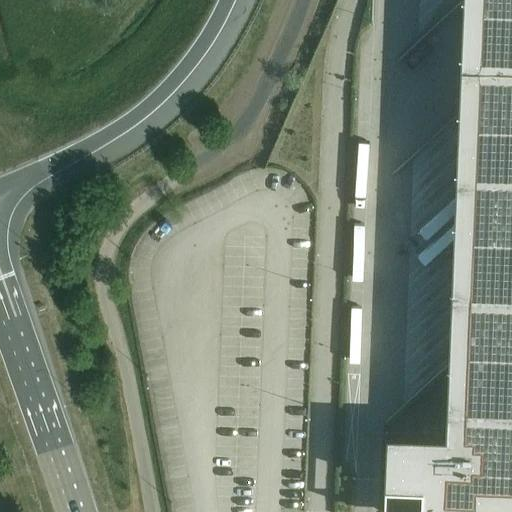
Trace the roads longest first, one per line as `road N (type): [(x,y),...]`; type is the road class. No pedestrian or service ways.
road 1 (motorway): [(0,181),(101,137),(155,98),(192,57),(225,0)]
road 2 (tertiary): [(72,511),(0,313)]
